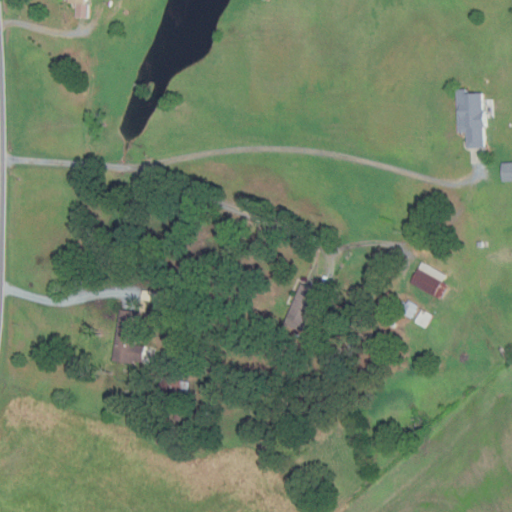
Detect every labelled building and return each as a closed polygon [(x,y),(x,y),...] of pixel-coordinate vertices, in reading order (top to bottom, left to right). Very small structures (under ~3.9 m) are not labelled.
[(86,15),(77,15),(78,4),(70,3),(70,0),(88,0),(88,1),(87,1),(86,15)] [(457,89),(468,89),(468,94),(483,93),(484,112),(487,111),(488,127),(485,128),(486,148),(469,149),(468,133),(460,133),(457,89)] [(511,162),(511,182),(503,183),(502,163),(511,162)] [(441,301),(411,283),(423,261),(447,275),(443,282),(450,286),(441,301)] [(303,332),(285,324),(302,284),(320,292),(303,332)] [(157,302),(141,300),(142,291),(159,293),(157,302)] [(407,303),(409,300),(419,306),(412,318),(401,312),(404,306),(401,304),(403,301),(407,303)] [(423,309),(434,316),(426,328),(415,322),(423,309)] [(133,365),(112,362),(120,310),(141,313),(136,345),(145,346),(142,363),(133,362),(133,365)] [(392,322),(398,324),(397,331),(390,329),(392,322)] [(158,395),(162,375),(174,377),(173,379),(190,382),(187,398),(167,394),(167,397),(158,395)]
